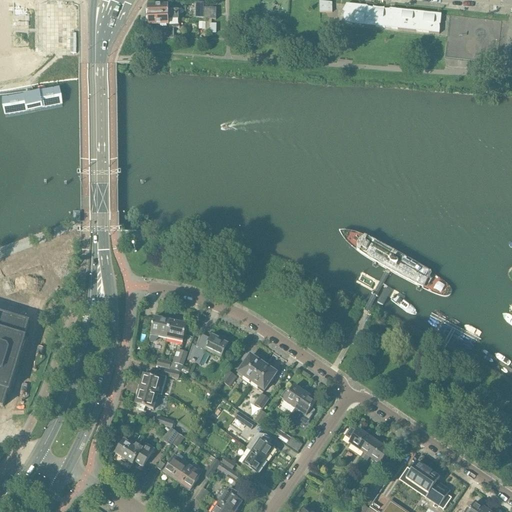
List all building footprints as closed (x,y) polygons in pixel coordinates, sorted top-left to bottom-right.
[(332,3),(323,2),(319,2),(320,13),(332,13),(332,3)] [(371,27),(372,18),(373,15),(372,14),(373,9),(373,8),(374,6),(366,4),(366,7),(347,5),(343,11),(336,24),(353,26),(353,25),(371,27)] [(169,6),(149,6),(149,9),(149,16),(179,16),(179,11),(169,11),(169,6)] [(440,25),(441,15),(391,10),(392,7),(384,7),(384,9),(382,9),(378,9),(377,9),(375,8),(374,8),(373,8),(373,9),(372,14),(373,15),(372,18),(383,19),(383,21),(392,22),(391,29),(439,35),(440,30),(439,25),(440,25)] [(216,20),(216,14),(216,9),(204,9),(204,20),(216,20)] [(179,16),(149,16),(149,26),(159,25),(159,29),(160,39),(161,39),(171,39),(174,39),(174,37),(174,28),(180,28),(180,20),(179,20),(179,16)] [(371,27),(391,29),(392,22),(383,21),(383,19),(372,18),(371,27)] [(60,88),(2,98),(5,117),(63,107),(60,88)] [(369,260),(423,289),(438,296),(442,297),(444,297),(447,297),(449,297),(450,296),(451,295),(452,293),(452,292),(452,290),(452,289),(451,287),(446,282),(432,273),(365,235),(360,233),(356,232),(353,231),(349,230),(344,230),(341,230),(340,230),(340,232),(342,236),(345,240),(350,245),(358,252),(363,256),(369,260)] [(35,298),(33,307),(43,311),(46,302),(35,298)] [(0,406),(3,408),(8,392),(9,393),(26,340),(24,339),(29,324),(0,314),(0,406)] [(159,337),(167,338),(170,322),(154,318),(148,345),(149,345),(149,342),(152,342),(153,342),(154,342),(155,341),(159,337)] [(170,322),(167,338),(183,342),(187,326),(170,322)] [(207,339),(203,337),(200,336),(196,348),(193,346),(193,345),(187,361),(188,361),(188,360),(191,361),(195,363),(198,364),(204,353),(213,357),(213,355),(221,359),(227,345),(218,340),(218,339),(212,336),(210,341),(207,340),(208,338),(207,338),(207,339)] [(171,364),(170,370),(180,373),(187,353),(177,350),(173,364),(171,364)] [(251,383),(264,365),(250,356),(237,376),(243,380),(244,378),(251,383)] [(170,370),(171,364),(159,360),(157,366),(170,370)] [(263,393),(264,392),(276,374),(264,365),(251,383),(259,388),(257,390),(263,393)] [(163,369),(161,376),(178,380),(180,374),(163,369)] [(229,372),(222,383),(229,387),(236,377),(229,372)] [(141,391),(148,392),(157,395),(161,396),(167,379),(154,375),(154,374),(148,373),(142,386),(143,386),(141,391)] [(295,409),(305,394),(295,387),(289,394),(286,392),(282,399),(285,401),(284,402),(295,409)] [(157,395),(148,392),(141,391),(140,396),(137,410),(144,412),(145,408),(153,410),(157,395)] [(295,409),(291,414),(306,424),(315,412),(312,409),(317,402),(305,394),(295,409)] [(262,410),(269,399),(262,395),(255,405),(262,410)] [(255,423),(260,426),(267,416),(262,412),(255,423)] [(158,417),(156,423),(172,429),(174,423),(158,417)] [(244,417),(240,422),(241,423),(250,429),(251,430),(255,424),(253,423),(245,417),(244,417)] [(365,454),(374,441),(359,431),(357,432),(351,428),(345,437),(351,441),(350,444),(365,454)] [(172,445),(178,435),(179,434),(172,430),(171,429),(163,441),(171,446),(172,445)] [(277,438),(288,445),(291,440),(281,433),(277,438)] [(257,434),(247,449),(253,452),(266,462),(275,450),(269,446),(273,440),(266,435),(257,434)] [(178,435),(172,445),(178,448),(184,439),(178,435)] [(374,441),(365,454),(362,458),(367,462),(370,458),(380,464),(384,459),(386,461),(391,454),(388,453),(389,451),(374,441)] [(146,445),(143,450),(130,442),(129,444),(124,442),(116,455),(122,459),(121,460),(126,463),(127,462),(133,466),(135,463),(143,469),(155,451),(146,445)] [(266,462),(253,452),(244,465),(257,475),(266,462)] [(177,482),(188,466),(175,457),(165,473),(177,482)] [(237,465),(225,457),(222,463),(233,471),(237,465)] [(209,480),(221,464),(216,460),(204,477),(209,480)] [(217,470),(237,482),(241,476),(233,471),(222,463),(217,470)] [(391,503),(384,511),(425,511),(432,503),(439,508),(447,496),(450,491),(443,487),(444,485),(438,481),(440,479),(417,463),(412,472),(406,480),(391,503)] [(188,466),(177,482),(190,491),(202,475),(188,466)] [(364,502),(369,506),(370,507),(379,493),(380,493),(388,482),(381,477),(373,489),(364,502)] [(322,486),(333,494),(337,488),(326,480),(322,486)] [(227,493),(219,504),(230,511),(236,511),(242,503),(241,503),(244,498),(230,489),(227,493)] [(202,504),(207,496),(209,493),(204,490),(197,501),(202,504)] [(467,508),(464,511),(486,511),(487,511),(476,503),(471,511),(467,508)]
